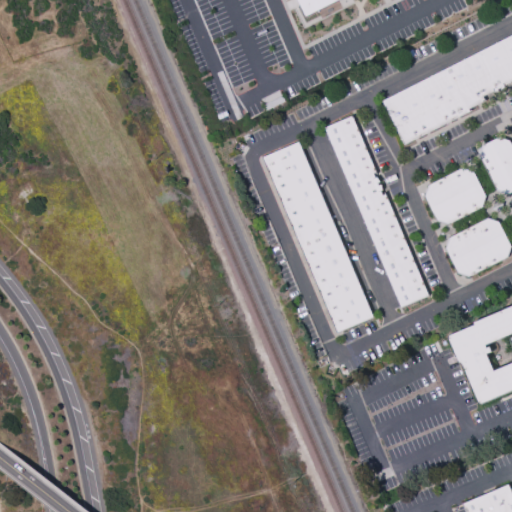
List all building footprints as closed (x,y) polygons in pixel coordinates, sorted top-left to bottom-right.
[(337,0),(306,16),(297,0),(337,0)] [(511,82),(504,86),(501,90),(500,89),(498,90),(499,92),(493,92),(484,97),(486,102),(469,110),(470,112),(405,146),(383,102),(511,36),(511,82)] [(325,127),(352,116),(430,296),(399,309),(325,127)] [(499,138),(510,141),(511,145),(511,193),(508,195),(498,191),(479,157),(483,146),(499,138)] [(262,158),(300,142),(374,317),(336,334),(262,158)] [(428,186),(461,169),(474,172),(486,197),(483,208),(450,225),(437,222),(425,197),(428,186)] [(446,249),(449,239),(488,218),(499,222),(511,247),(508,258),(469,278),(458,274),(446,249)] [(511,392),(479,406),(464,364),(459,362),(448,337),(475,326),(474,323),(511,306),(511,392)] [(466,511),(463,504),(509,485),(511,494),(511,511),(466,511)]
